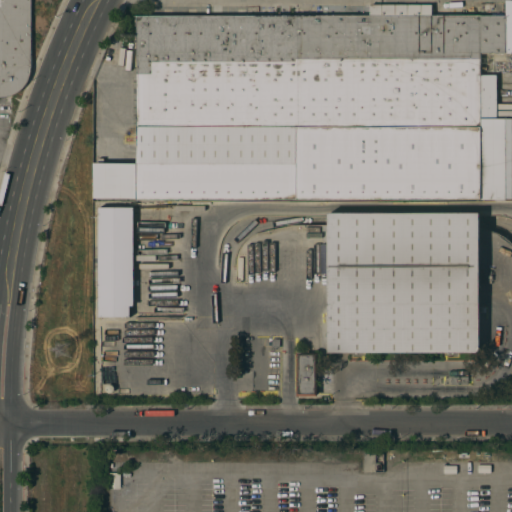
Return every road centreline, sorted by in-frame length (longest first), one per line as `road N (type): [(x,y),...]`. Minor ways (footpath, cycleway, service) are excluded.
road 1 (primary): [(11,511),(11,383),(36,197),(108,0)]
road 2 (residential): [(511,425),(0,426)]
road 3 (primary): [(82,0),(18,168),(0,249)]
